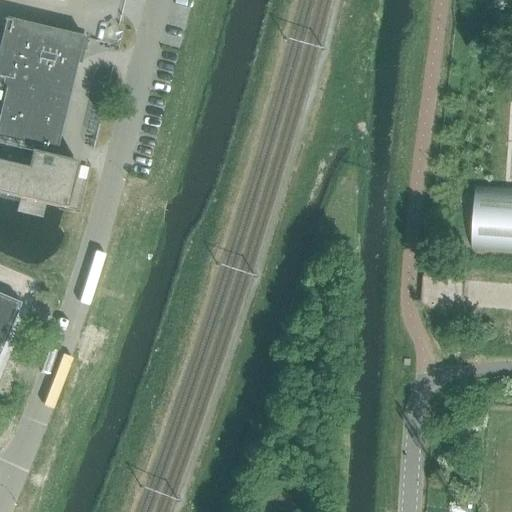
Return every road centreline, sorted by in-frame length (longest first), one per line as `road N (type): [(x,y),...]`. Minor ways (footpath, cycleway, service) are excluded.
road 1 (unclassified): [(2,502),(109,213),(161,0)]
road 2 (unclassified): [(408,511),(419,399),(428,381)]
